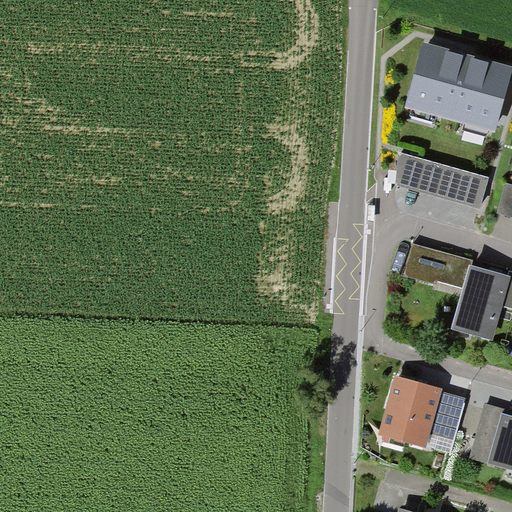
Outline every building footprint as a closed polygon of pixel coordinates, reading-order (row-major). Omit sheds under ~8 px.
[(511,69),(511,65),(426,42),(408,106),(496,130),(511,69)] [(415,156),(400,151),(395,185),(479,210),(488,176),(415,156)] [(511,189),(499,186),(491,216),(511,221),(511,189)] [(469,265),(408,249),(400,280),(451,294),(440,334),(487,347),(504,282),(467,272),(469,265)] [(435,396),(394,384),(381,432),(422,443),(435,396)] [(429,445),(453,453),(472,399),(449,390),(429,445)] [(511,419),(493,414),(477,466),(511,476),(511,419)]
